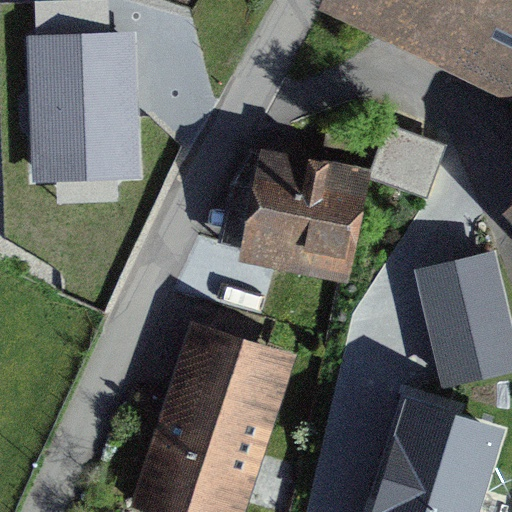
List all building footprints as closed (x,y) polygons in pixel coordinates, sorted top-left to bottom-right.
[(511,0),(340,0),(338,4),(388,29),(399,7),(511,61),(511,0)] [(131,169),(127,39),(37,42),(41,172),(131,169)] [(321,161),(362,169),(369,171),(377,143),(326,132),(322,156),(321,161)] [(362,169),(321,161),(272,152),(254,236),(300,245),(297,257),(341,266),(362,169)] [(511,364),(511,342),(492,257),(422,273),(446,379),(511,364)] [(200,334),(147,498),(189,511),(229,511),(279,360),(200,334)] [(468,511),(496,423),(401,394),(382,455),(396,460),(388,484),(375,480),(364,511),(468,511)]
